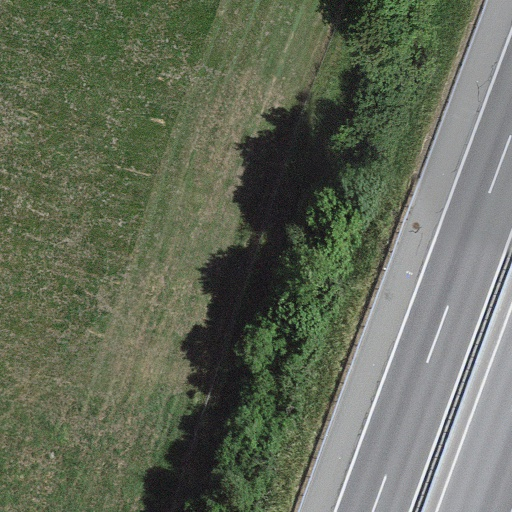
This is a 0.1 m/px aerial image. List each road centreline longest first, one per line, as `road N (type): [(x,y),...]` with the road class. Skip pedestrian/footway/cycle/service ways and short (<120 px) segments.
road 1 (motorway): [(511,122),(368,511)]
road 2 (motorway): [(469,511),(511,397)]
